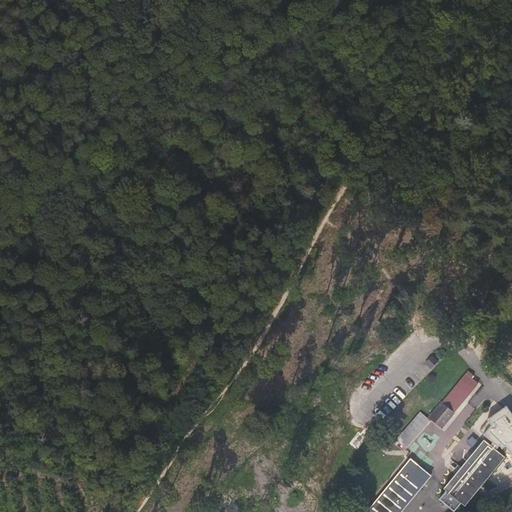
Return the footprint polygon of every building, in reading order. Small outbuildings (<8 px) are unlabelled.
[(442,427),(453,413),(478,383),(472,378),(474,375),(471,373),(469,375),(466,373),(442,403),(441,403),(429,417),(442,427)] [(511,413),(507,406),(488,418),(491,424),(484,434),(493,441),(490,444),(494,447),(496,445),(509,455),(511,459),(511,413)] [(406,449),(430,420),(420,411),(395,440),(406,449)] [(465,506),(505,457),(494,447),(490,444),(484,439),(443,488),(465,506)] [(400,511),(431,476),(410,459),(366,511),(400,511)]
